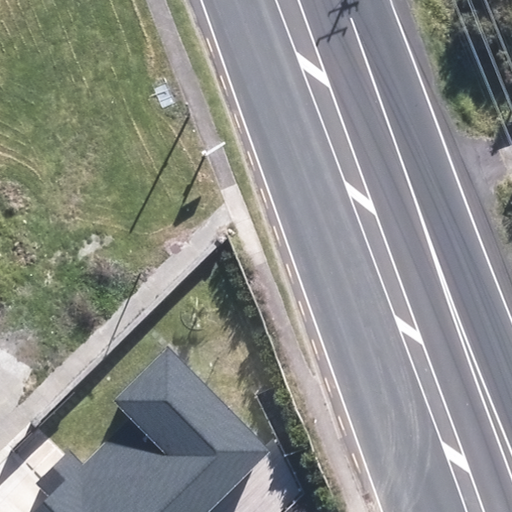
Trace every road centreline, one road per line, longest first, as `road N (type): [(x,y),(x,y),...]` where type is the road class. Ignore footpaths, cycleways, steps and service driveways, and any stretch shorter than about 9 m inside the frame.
road 1 (primary): [(286,0),(452,511)]
road 2 (primary): [(298,0),(406,162),(511,409)]
road 3 (track): [(0,342),(36,242),(61,64),(57,0)]
